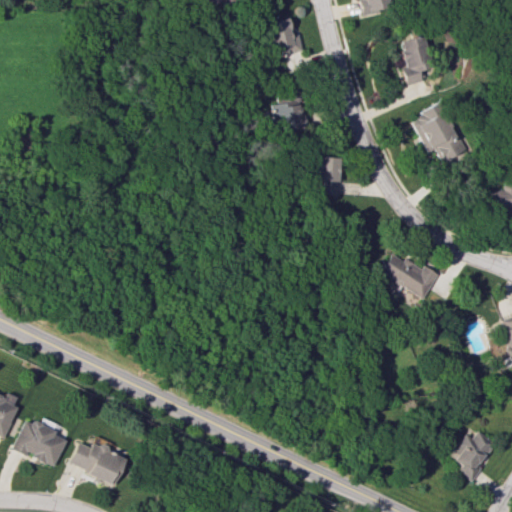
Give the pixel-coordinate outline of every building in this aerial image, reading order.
[(357,0),(360,12),(394,6),(393,0),(357,0)] [(262,23),(270,56),(299,49),(295,33),(289,34),(285,17),(262,23)] [(402,84),(420,80),(417,69),(425,68),(418,35),(395,40),(402,66),(398,67),(402,84)] [(295,88),(280,90),(281,98),(267,99),(271,131),(299,128),(295,88)] [(423,152),(431,148),(437,162),(461,150),(438,102),(406,117),(423,152)] [(25,149),(26,128),(14,128),(13,148),(25,149)] [(307,167),(306,179),(314,180),(314,193),(334,193),(336,157),(314,156),(313,167),(307,167)] [(375,274),(419,296),(432,272),(418,265),(416,268),(386,252),(375,274)] [(505,364),(511,362),(511,315),(496,319),(505,364)] [(0,437),(12,406),(8,405),(12,396),(2,392),(0,396),(0,437)] [(62,435),(28,422),(28,423),(19,419),(8,449),(22,454),(51,465),(62,435)] [(472,463),(489,445),(473,430),(465,438),(461,434),(442,452),(456,465),(453,469),(465,481),(477,468),(472,463)] [(63,464),(110,482),(120,456),(113,454),(115,450),(88,440),(86,446),(72,441),(63,464)]
